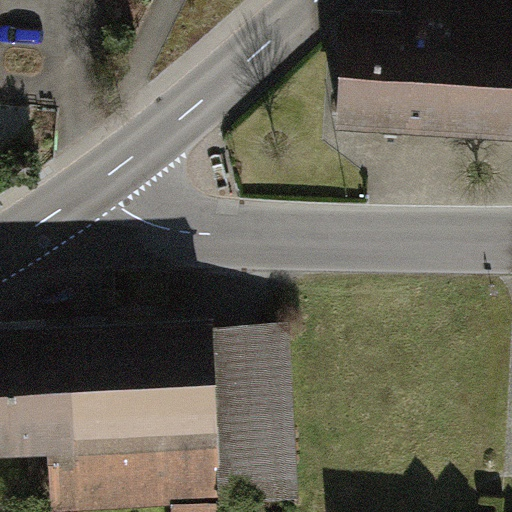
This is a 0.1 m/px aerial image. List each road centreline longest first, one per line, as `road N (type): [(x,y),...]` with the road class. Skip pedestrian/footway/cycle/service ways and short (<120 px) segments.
road 1 (tertiary): [(511,245),(191,232),(89,193)]
road 2 (secondary): [(318,0),(89,193)]
